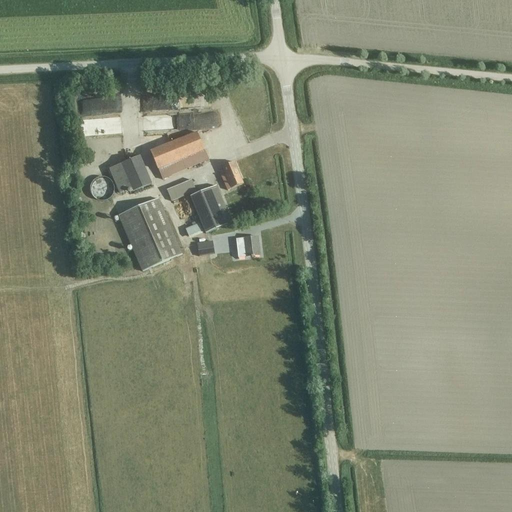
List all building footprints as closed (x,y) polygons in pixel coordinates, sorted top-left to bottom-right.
[(170,176),(208,160),(204,151),(205,151),(197,133),(150,152),(157,170),(159,170),(163,181),(171,178),(170,176)] [(138,157),(120,165),(107,170),(117,195),(130,189),(132,193),(150,186),(138,157)] [(230,164),(222,168),(225,175),(221,177),(227,191),(231,189),(243,184),(237,170),(233,172),(230,164)] [(110,190),(110,187),(110,185),(109,183),(108,181),(107,179),(105,178),(103,177),(101,176),(99,176),(97,176),(94,177),(91,179),(89,181),(88,183),(87,185),(87,187),(87,190),(88,192),(89,194),(90,195),(92,197),(94,198),(96,199),(98,199),(101,199),(103,198),(105,197),(107,196),(109,194),(109,192),(110,190)] [(187,194),(194,191),(189,181),(165,192),(169,203),(188,195),(187,194)] [(214,187),(188,198),(203,235),(230,224),(214,187)] [(119,216),(142,272),(182,255),(158,199),(119,216)] [(197,224),(183,230),(187,239),(201,234),(197,224)] [(258,237),(238,239),(239,248),(244,248),(245,258),(260,256),(258,237)] [(199,257),(214,255),(212,242),(197,245),(199,257)]
